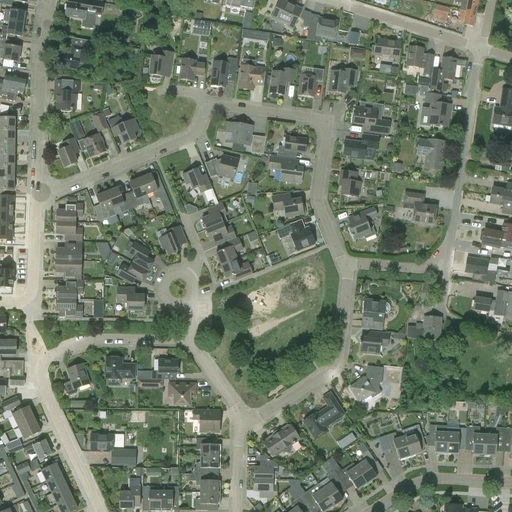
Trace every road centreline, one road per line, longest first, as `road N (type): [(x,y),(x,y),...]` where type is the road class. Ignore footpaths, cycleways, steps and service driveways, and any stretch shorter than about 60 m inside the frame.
road 1 (residential): [(401,265),(439,264),(449,253),(482,52)]
road 2 (residential): [(347,263),(325,216),(317,125),(208,113)]
road 3 (residential): [(240,435),(330,372),(347,263)]
road 4 (residential): [(208,113),(201,133),(155,157),(34,199)]
road 5 (residential): [(34,199),(49,0)]
road 6 (residential): [(39,365),(37,378),(98,511)]
road 7 (residential): [(39,365),(87,341),(190,340)]
road 8 (tertiary): [(369,511),(422,480),(511,481)]
road 9 (residential): [(482,52),(339,7)]
road 10 (residential): [(0,304),(25,302),(34,289),(34,199)]
